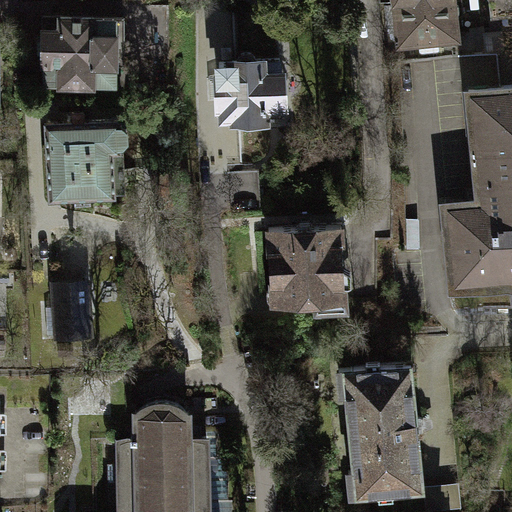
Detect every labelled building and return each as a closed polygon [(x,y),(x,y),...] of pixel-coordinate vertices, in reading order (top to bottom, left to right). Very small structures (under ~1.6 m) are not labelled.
[(393,0),(394,1),(398,43),(458,37),(460,55),(487,52),(484,26),(476,27),(470,27),(470,32),(458,33),(455,0),(393,0)] [(511,0),(491,0),(493,16),(511,13),(511,0)] [(202,44),(235,45),(236,10),(203,10),(202,44)] [(94,16),(44,16),(43,64),(44,64),(44,84),(116,84),(116,64),(124,64),(124,31),(124,18),(117,18),(117,17),(94,17),(94,16)] [(254,122),(259,117),(259,115),(265,115),(265,114),(283,113),(282,101),(283,100),(281,70),(280,70),(280,58),(255,59),(255,57),(250,52),(243,53),(238,58),(238,60),(232,60),(232,61),(219,62),(220,74),(219,74),(221,103),(223,103),(224,113),(235,113),(235,116),(241,116),(241,118),(246,123),(254,122)] [(497,52),(461,56),(464,90),(469,89),(488,87),(487,75),(500,74),(497,52)] [(511,84),(488,87),(469,89),(478,188),(487,188),(488,199),(445,203),(453,283),(457,283),(457,282),(490,281),(511,279),(511,84)] [(121,144),(124,144),(128,139),(127,127),(122,122),(119,123),(119,118),(85,119),(85,110),(70,111),(71,120),(46,122),(50,196),(75,195),(75,204),(91,203),(91,195),(115,193),(113,148),(121,148),(121,144)] [(347,306),(346,284),(352,280),(351,268),(345,264),(342,222),(313,224),(310,219),(300,220),(298,224),(269,226),(273,301),(316,299),(317,308),(347,306)] [(86,280),(56,282),(57,305),(46,306),(47,334),(89,332),(86,280)] [(71,343),(58,343),(59,354),(71,354),(71,343)] [(351,367),(339,368),(341,391),(346,391),(354,469),(349,470),(351,493),(363,492),(379,491),(379,496),(393,495),(393,489),(424,486),(423,484),(418,431),(422,431),(424,429),(423,417),(420,415),(417,415),(412,360),(381,363),(380,358),(366,360),(367,364),(351,366),(351,367)] [(208,511),(207,436),(203,436),(189,436),(189,426),(189,411),(186,411),(186,409),(177,403),(167,400),(155,400),(146,404),(138,412),(136,412),(136,434),(131,434),(131,438),(120,438),(120,451),(116,451),(116,458),(120,458),(120,463),(115,463),(115,480),(120,480),(120,483),(108,483),(109,503),(121,502),(121,511),(208,511)] [(189,436),(203,436),(202,426),(189,426),(189,436)] [(459,481),(423,484),(424,486),(426,511),(462,507),(459,481)]
